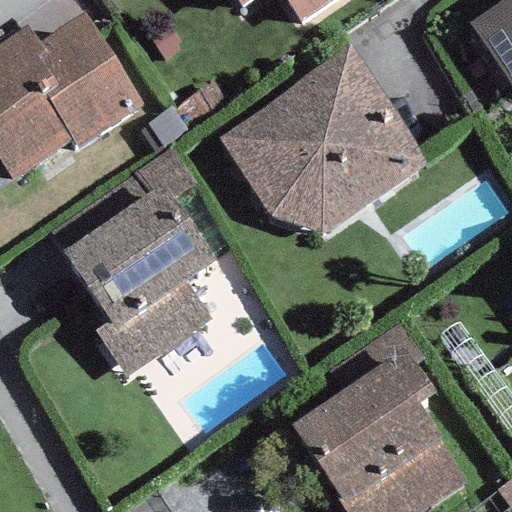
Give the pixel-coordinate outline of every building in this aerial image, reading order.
[(338,0),(227,0),(241,21),(274,0),(288,0),(303,23),(338,0)] [(511,0),(510,0),(471,23),(511,94),(511,0)] [(42,57),(32,41),(0,60),(0,174),(12,194),(143,113),(90,27),(42,57)] [(417,174),(351,65),(227,141),(292,249),(417,174)] [(193,189),(167,152),(43,236),(107,329),(93,339),(124,383),(213,323),(189,288),(216,269),(171,203),(193,189)] [(344,399),(291,433),(341,511),(427,511),(464,488),(416,414),(434,402),(412,368),(421,362),(398,327),(327,374),(344,399)]
